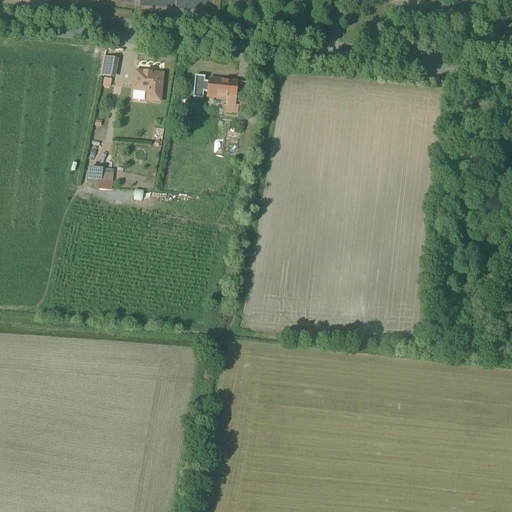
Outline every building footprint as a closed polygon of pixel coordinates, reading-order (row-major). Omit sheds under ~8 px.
[(120,63),(105,60),(101,77),(116,80),(120,63)] [(162,76),(135,73),(134,91),(161,94),(162,76)] [(226,100),(235,101),(236,83),(209,80),(208,83),(204,83),(205,78),(195,77),(193,99),(203,100),(203,93),(207,94),(207,98),(226,100)] [(246,84),(239,83),(238,95),(245,95),(246,84)] [(235,101),(226,100),(225,114),(237,115),(237,107),(234,107),(235,101)] [(166,102),(154,101),(152,116),(164,117),(166,102)]
